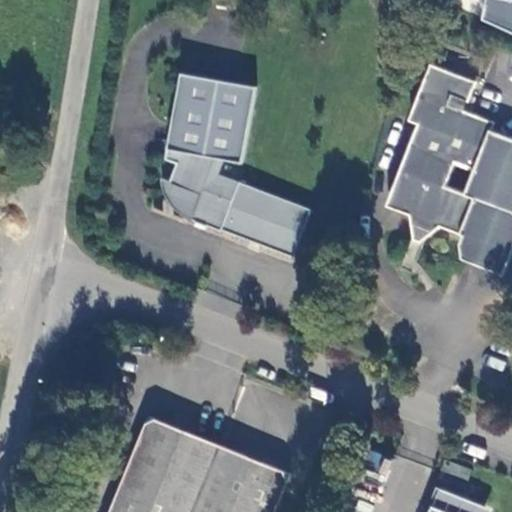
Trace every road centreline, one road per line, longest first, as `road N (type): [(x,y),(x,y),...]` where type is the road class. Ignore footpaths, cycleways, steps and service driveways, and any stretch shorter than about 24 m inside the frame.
road 1 (unknown): [(230,42),(149,46),(130,72),(133,228),(181,257),(462,346)]
road 2 (unclassified): [(42,269),(511,439)]
road 3 (unclassified): [(42,269),(91,0)]
road 4 (unknown): [(366,511),(462,346),(511,289)]
road 5 (unclassified): [(0,449),(42,269)]
